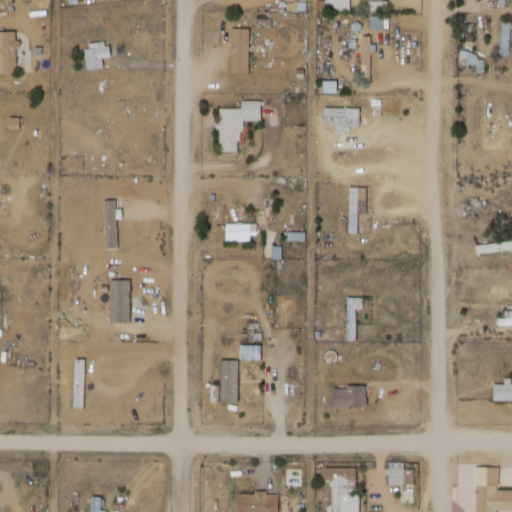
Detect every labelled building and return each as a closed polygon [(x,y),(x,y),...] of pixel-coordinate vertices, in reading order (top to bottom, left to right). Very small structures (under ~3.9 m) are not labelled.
[(370,27),(389,27),(389,13),(370,13),(370,27)] [(249,27),(231,27),(231,74),(249,74),(249,27)] [(0,73),(18,73),(17,31),(0,31),(0,73)] [(84,48),(87,68),(97,66),(95,55),(103,55),(101,45),(84,48)] [(460,65),(477,65),(477,52),(460,52),(460,65)] [(241,151),(241,119),(261,119),(261,99),(241,99),(241,107),(219,107),(219,151),(241,151)] [(324,126),(360,126),(360,107),(324,107),(324,126)] [(367,186),(350,186),(350,233),(360,233),(360,213),(367,213),(367,186)] [(225,241),(252,241),(252,223),(225,223),(225,241)] [(261,358),(261,344),(241,344),(241,358),(261,358)] [(238,359),(219,359),(219,402),(238,402),(238,359)] [(493,400),(511,399),(511,382),(493,382),(493,400)] [(366,385),(332,385),(332,407),(366,407),(366,385)] [(475,511),(497,511),(497,509),(511,509),(511,489),(499,489),(499,466),(476,466),(475,511)] [(329,481),(329,511),(360,511),(360,467),(325,467),(325,481),(329,481)] [(414,469),(389,469),(389,484),(414,484),(414,469)] [(279,511),(279,492),(237,493),(237,511),(279,511)] [(91,511),(100,511),(101,498),(92,498),(91,511)]
